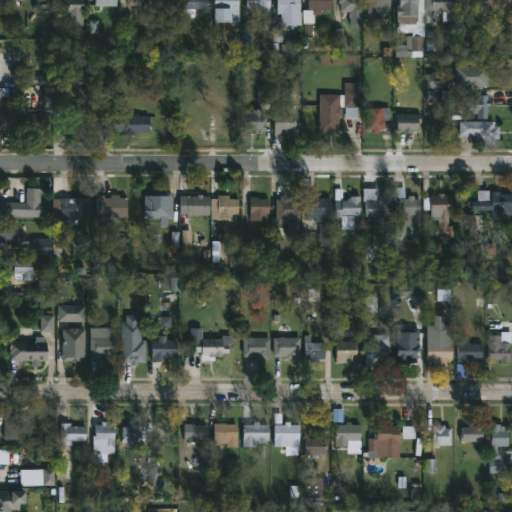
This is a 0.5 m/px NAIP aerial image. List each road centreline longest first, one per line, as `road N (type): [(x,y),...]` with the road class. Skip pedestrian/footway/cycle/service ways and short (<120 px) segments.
road 1 (residential): [(511,165),(0,162)]
road 2 (residential): [(511,392),(0,392)]
